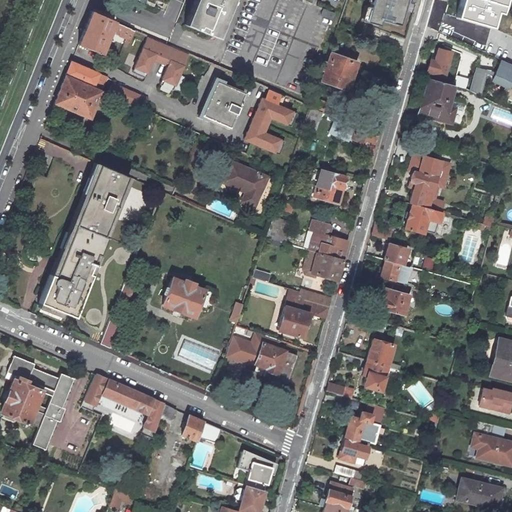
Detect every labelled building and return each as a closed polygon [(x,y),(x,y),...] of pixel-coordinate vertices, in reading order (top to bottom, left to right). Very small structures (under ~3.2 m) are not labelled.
[(228,0),(195,0),(184,27),(213,39),(228,0)] [(368,0),(362,23),(376,27),(378,21),(396,26),(403,0),(368,0)] [(455,0),(452,14),(490,25),(495,10),(500,11),(503,0),(455,0)] [(98,55),(112,23),(89,13),(75,46),(98,55)] [(116,25),(114,24),(111,32),(117,35),(116,37),(123,40),(122,42),(126,44),(131,32),(116,25)] [(164,46),(144,37),(130,69),(143,74),(150,58),(158,61),(164,46)] [(169,48),(164,46),(158,61),(165,65),(158,81),(171,87),(185,55),(169,48)] [(442,79),(449,54),(435,50),(432,63),(427,62),(424,74),(429,75),(442,79)] [(320,81),(344,90),(353,65),(342,61),(343,56),(337,54),(336,58),(328,56),(326,64),(323,63),(320,71),(323,72),(320,81)] [(483,82),(510,88),(511,80),(511,64),(497,61),(494,72),(475,67),(468,92),(480,95),(483,82)] [(96,75),(68,63),(62,78),(98,93),(104,80),(104,79),(96,75)] [(143,74),(130,69),(128,73),(141,79),(143,74)] [(442,79),(429,75),(427,80),(441,84),(442,79)] [(52,104),(88,119),(99,93),(98,93),(62,78),(52,104)] [(427,80),(417,115),(449,124),(453,111),(446,109),(451,89),(451,87),(441,84),(427,80)] [(464,83),(453,80),(451,87),(462,90),(464,83)] [(171,87),(158,81),(156,86),(169,91),(171,87)] [(240,95),(213,83),(199,117),(226,129),(240,95)] [(105,96),(131,107),(135,97),(109,86),(105,96)] [(311,97),(307,109),(317,113),(319,114),(323,103),(311,97)] [(283,126),(289,113),(258,99),(254,107),(257,109),(255,114),(252,112),(248,120),(263,127),(267,119),(283,126)] [(307,109),(304,116),(314,121),(317,113),(307,109)] [(293,115),(289,113),(283,126),(287,128),(293,115)] [(260,134),(263,127),(248,120),(245,128),(248,129),(246,134),(243,133),(240,141),(271,154),(277,141),(260,134)] [(374,138),(335,121),(329,135),(345,142),(346,137),(358,142),(356,146),(361,148),(359,153),(368,158),(374,138)] [(281,143),(277,141),(271,154),(275,156),(281,143)] [(446,214),(448,206),(432,202),(428,201),(436,169),(446,172),(448,164),(411,154),(407,172),(411,173),(408,183),(413,185),(412,189),(408,204),(409,204),(441,213),(446,214)] [(263,179),(227,163),(218,183),(242,195),(238,204),(250,209),(263,179)] [(67,222),(36,302),(71,316),(103,237),(99,235),(122,177),(93,165),(70,223),(67,222)] [(321,167),(312,196),(335,203),(343,173),(321,167)] [(441,188),(446,172),(436,169),(428,201),(432,202),(436,187),(441,188)] [(275,210),(288,213),(290,206),(277,202),(275,210)] [(441,213),(409,204),(403,229),(422,234),(423,231),(434,234),(436,223),(439,223),(440,220),(441,213)] [(483,215),(481,224),(491,226),(493,218),(483,215)] [(280,223),(269,219),(266,227),(277,231),(280,223)] [(304,251),(319,255),(339,261),(345,242),(327,237),(329,229),(327,225),(310,221),(307,232),(309,232),(304,251)] [(392,229),(373,223),(369,235),(389,240),(392,229)] [(477,228),(489,232),(491,226),(481,224),(478,223),(477,228)] [(277,231),(266,227),(263,238),(262,239),(281,244),(284,233),(277,231)] [(406,250),(387,245),(383,260),(385,261),(408,267),(411,255),(405,254),(406,250)] [(313,274),(334,281),(339,261),(319,255),(304,251),(298,270),(301,275),(312,278),(313,274)] [(380,278),(393,281),(393,280),(403,282),(408,267),(385,261),(380,278)] [(180,283),(169,279),(159,305),(190,317),(200,291),(189,287),(190,284),(181,281),(180,283)] [(386,290),(381,309),(402,315),(409,289),(389,283),(388,290),(386,290)] [(286,289),(281,307),(275,331),(300,337),(306,314),(323,318),(326,308),(301,301),(297,292),(286,289)] [(234,304),(230,315),(235,317),(239,306),(234,304)] [(371,313),(357,308),(355,316),(369,320),(371,313)] [(108,317),(97,344),(106,348),(117,321),(108,317)] [(382,324),(371,321),(368,330),(382,333),(384,324),(382,324)] [(230,333),(249,340),(252,332),(233,324),(230,333)] [(297,357),(275,349),(277,341),(252,332),(249,340),(247,345),(257,349),(252,363),(264,368),(261,376),(287,386),(297,357)] [(371,340),(366,361),(374,363),(386,367),(392,346),(371,340)] [(511,378),(511,343),(496,340),(488,373),(500,376),(511,378)] [(33,365),(13,356),(6,373),(15,377),(14,381),(12,380),(0,409),(0,412),(1,413),(0,415),(0,417),(12,423),(14,418),(36,427),(30,443),(42,448),(54,420),(57,421),(62,408),(59,407),(72,378),(60,373),(57,379),(32,368),(33,365)] [(379,391),(386,367),(374,363),(366,361),(363,372),(366,373),(362,387),(379,391)] [(253,371),(255,373),(256,374),(258,376),(261,376),(264,368),(252,363),(252,367),(253,368),(253,371)] [(4,376),(12,380),(14,381),(15,377),(6,373),(4,376)] [(156,402),(106,380),(100,394),(145,414),(146,410),(152,412),(156,402)] [(366,393),(344,387),(343,388),(326,382),(324,391),(364,402),(366,393)] [(511,393),(490,389),(490,390),(480,388),(476,405),(491,408),(492,402),(508,406),(511,393)] [(508,406),(492,402),(491,408),(506,412),(508,406)] [(157,420),(169,423),(174,409),(162,404),(157,420)] [(426,405),(423,419),(437,423),(440,411),(441,409),(426,405)] [(371,415),(359,412),(358,419),(349,416),(344,436),(356,439),(359,429),(366,431),(371,415)] [(186,415),(179,435),(194,440),(196,436),(201,421),(186,415)] [(511,442),(502,440),(488,436),(491,423),(476,420),(470,445),(485,449),(483,457),(511,464),(511,460),(511,442)] [(219,429),(201,421),(196,436),(214,442),(216,435),(219,429)] [(505,427),(491,423),(488,436),(502,440),(505,427)] [(375,433),(366,431),(359,429),(356,439),(372,444),(375,433)] [(337,459),(353,464),(355,456),(364,459),(367,448),(355,443),(356,439),(344,436),(337,459)] [(485,449),(470,445),(468,454),(483,457),(485,449)] [(270,465),(239,452),(234,467),(247,471),(243,485),(263,491),(270,465)] [(169,511),(173,503),(176,494),(185,468),(187,460),(173,455),(152,511),(169,511)] [(355,456),(353,464),(362,466),(364,459),(355,456)] [(340,475),(342,475),(348,477),(350,471),(335,466),(333,473),(340,475)] [(475,469),(464,466),(461,477),(472,480),(475,469)] [(472,480),(461,477),(455,497),(493,508),(496,497),(499,498),(502,489),(472,480)] [(348,484),(362,489),(364,482),(350,478),(348,484)] [(332,510),(339,511),(345,511),(352,489),(329,482),(324,501),(325,502),(324,508),(332,510)] [(243,488),(236,511),(238,511),(254,511),(260,493),(243,488)] [(132,496),(113,489),(107,505),(115,508),(118,500),(129,504),(132,496)] [(176,494),(173,503),(178,505),(181,495),(176,494)]
